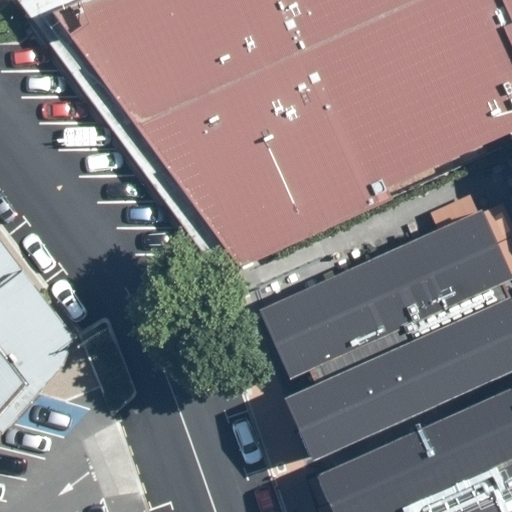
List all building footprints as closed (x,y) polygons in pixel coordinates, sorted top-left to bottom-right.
[(243,271),(46,0),(24,0),(21,1),(219,279),(243,271)] [(511,0),(99,0),(59,17),(243,271),(396,203),(392,193),(511,137),(511,0)] [(251,289),(312,457),(511,359),(511,225),(489,179),(251,289)] [(72,337),(0,240),(0,433),(6,438),(65,371),(75,354),(75,345),(72,337)] [(381,495),(385,511),(511,511),(511,471),(487,477),(486,472),(381,495)]
